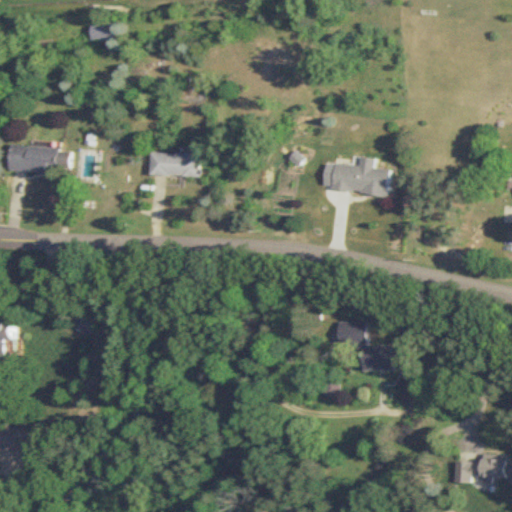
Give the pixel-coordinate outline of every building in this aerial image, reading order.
[(110,23),(86,23),(86,42),(110,42),(110,23)] [(73,149),(14,146),(13,171),(72,174),(73,149)] [(202,176),(202,153),(152,153),(152,176),(202,176)] [(338,164),(335,192),(389,198),(392,171),(376,169),(377,160),(363,158),(362,167),(338,164)] [(0,365),(10,365),(9,342),(19,341),(19,320),(0,320),(0,365)] [(413,370),(413,347),(373,348),(372,323),(344,323),(344,348),(368,347),(369,372),(413,370)] [(460,485),(476,485),(476,479),(511,480),(511,461),(460,460),(460,485)]
